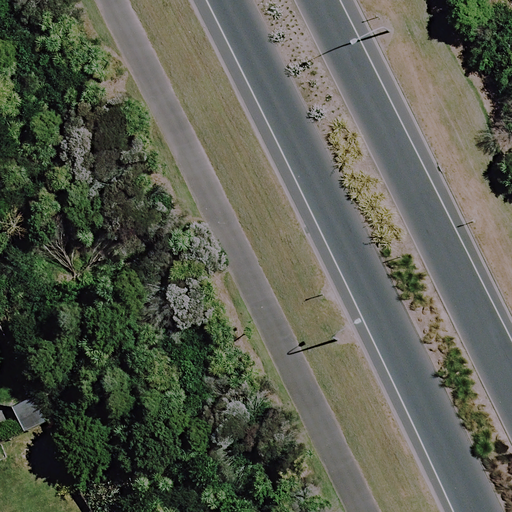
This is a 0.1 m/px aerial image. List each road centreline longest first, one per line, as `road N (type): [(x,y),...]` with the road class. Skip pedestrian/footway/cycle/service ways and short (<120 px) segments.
road 1 (secondary): [(472,511),(220,0)]
road 2 (secondary): [(313,0),(511,400)]
